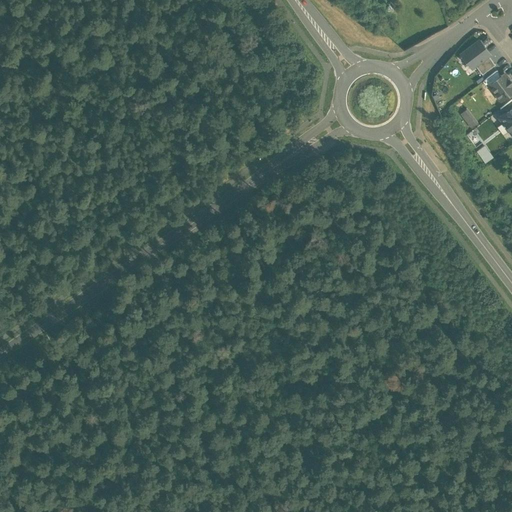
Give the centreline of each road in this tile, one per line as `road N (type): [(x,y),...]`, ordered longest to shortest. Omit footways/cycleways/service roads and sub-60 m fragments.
road 1 (tertiary): [(0,354),(342,119)]
road 2 (track): [(0,68),(72,18),(185,228)]
road 3 (secondary): [(511,283),(393,128)]
